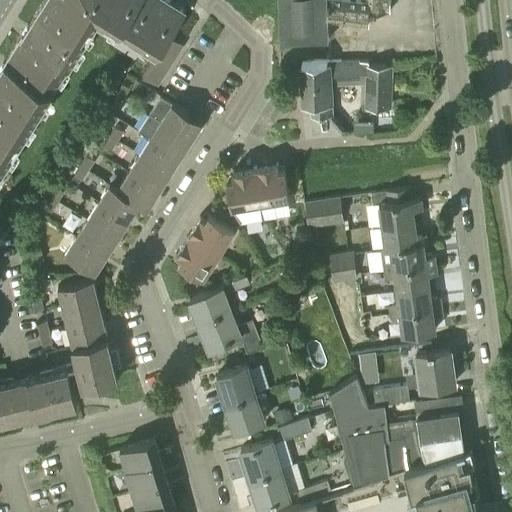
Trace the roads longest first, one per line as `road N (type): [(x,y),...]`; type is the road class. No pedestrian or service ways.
road 1 (unclassified): [(450,0),(511,501)]
road 2 (residential): [(186,407),(141,267),(255,86),(256,46),(207,0)]
road 3 (unknown): [(229,128),(260,144),(335,158),(412,147),(462,103)]
road 4 (secondary): [(481,0),(511,229)]
road 5 (residential): [(66,438),(186,407)]
